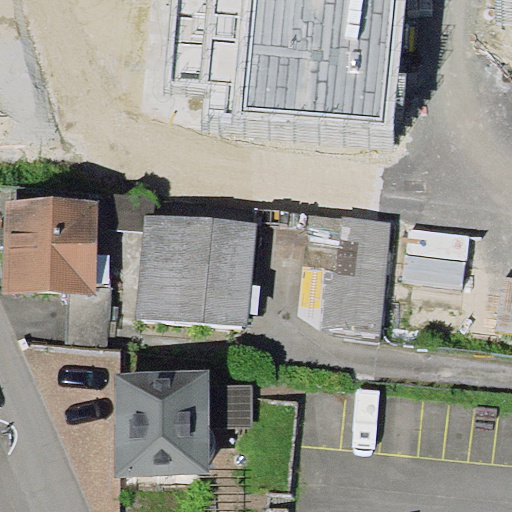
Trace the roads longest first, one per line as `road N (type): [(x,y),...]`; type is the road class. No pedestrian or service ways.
road 1 (unknown): [(511,373),(304,348),(294,333),(295,263)]
road 2 (residential): [(0,393),(49,511)]
